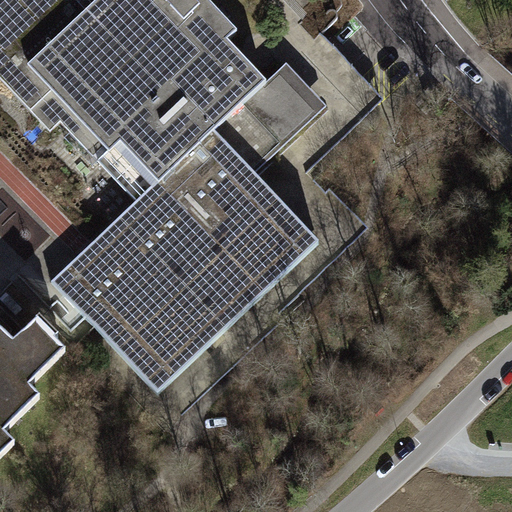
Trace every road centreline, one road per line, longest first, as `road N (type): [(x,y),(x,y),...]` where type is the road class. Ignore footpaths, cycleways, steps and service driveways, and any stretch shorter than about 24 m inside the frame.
road 1 (residential): [(511,358),(352,511)]
road 2 (residential): [(511,119),(394,0)]
